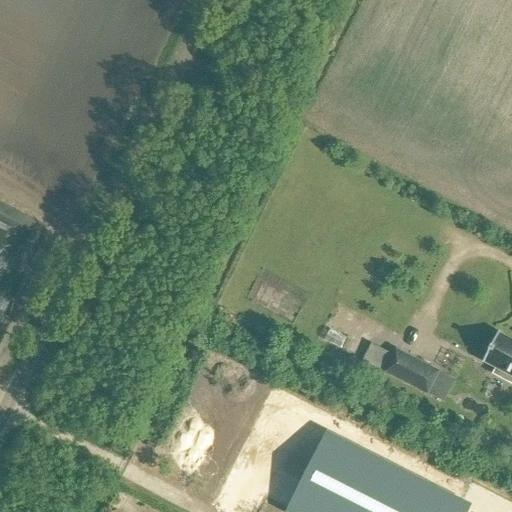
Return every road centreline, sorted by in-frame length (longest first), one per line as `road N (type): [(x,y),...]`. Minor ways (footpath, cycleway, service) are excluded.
road 1 (unclassified): [(0,416),(210,0)]
road 2 (track): [(5,404),(202,511)]
road 3 (track): [(429,323),(476,244),(511,262)]
